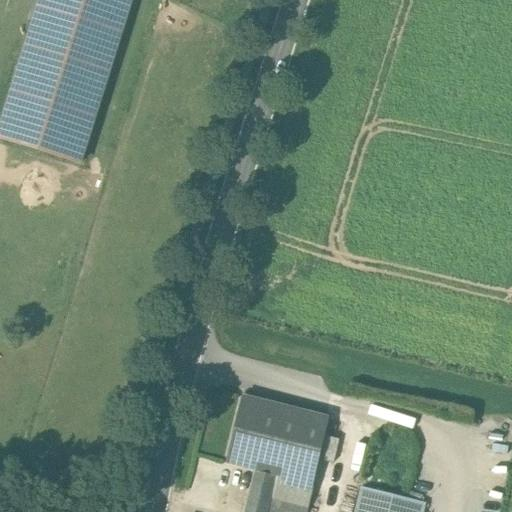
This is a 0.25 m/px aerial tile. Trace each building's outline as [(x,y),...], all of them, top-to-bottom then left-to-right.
[(147,0),(42,0),(0,118),(0,140),(85,171),(147,0)] [(227,464),(256,471),(275,476),(312,486),(319,461),(332,464),(338,440),(325,437),(329,420),(245,397),(227,464)] [(266,511),(270,498),(275,476),(256,471),(245,511),(266,511)] [(312,486),(275,476),(270,498),(306,507),(312,486)] [(365,487),(358,511),(427,511),(430,505),(365,487)]
